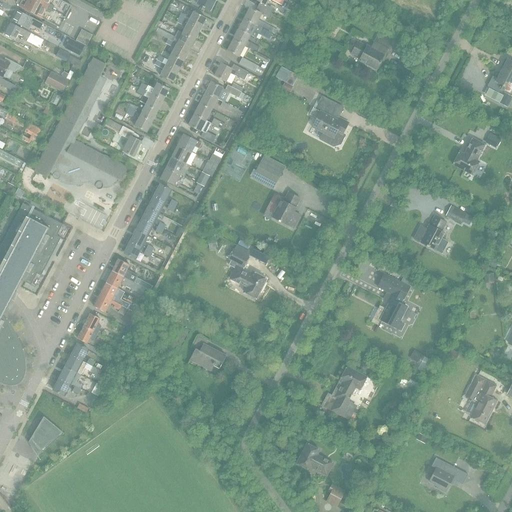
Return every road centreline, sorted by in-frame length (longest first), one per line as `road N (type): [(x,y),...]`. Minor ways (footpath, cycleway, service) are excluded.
road 1 (residential): [(475,0),(248,433),(249,461),(285,511)]
road 2 (residential): [(146,170),(235,0)]
road 3 (residential): [(46,367),(36,332),(84,240),(104,250)]
road 4 (residential): [(46,367),(104,250)]
